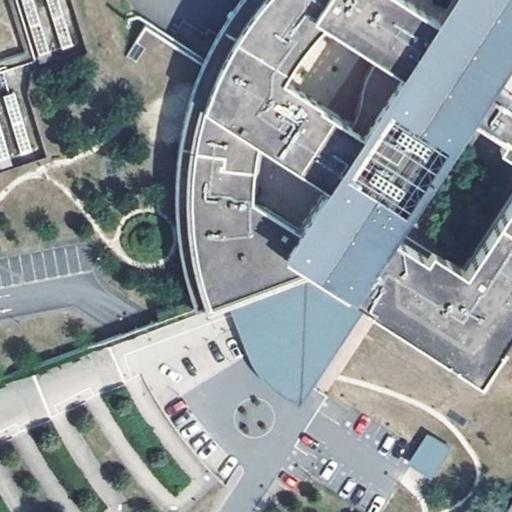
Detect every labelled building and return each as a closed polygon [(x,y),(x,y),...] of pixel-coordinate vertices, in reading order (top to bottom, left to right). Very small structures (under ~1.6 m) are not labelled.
[(31,0),(20,0),(38,58),(48,54),(31,0)] [(56,0),(45,0),(60,51),(71,47),(56,0)] [(179,248),(181,261),(195,306),(197,313),(226,303),(242,297),(240,301),(254,311),(257,307),(292,330),(298,320),(327,340),(350,305),(361,312),(374,321),(481,392),(511,344),(511,0),(238,0),(217,33),(202,64),(199,69),(196,79),(184,114),(179,143),(177,154),(174,201),(176,221),(176,228),(179,248)] [(13,94),(3,97),(21,157),(31,154),(13,94)] [(0,133),(0,163),(8,161),(0,133)] [(297,408),(361,312),(350,305),(327,340),(298,320),(292,330),(257,307),(254,311),(240,301),(242,297),(226,303),(247,357),(255,373),(267,387),(281,399),(297,408)] [(453,452),(429,436),(409,467),(432,481),(453,452)]
